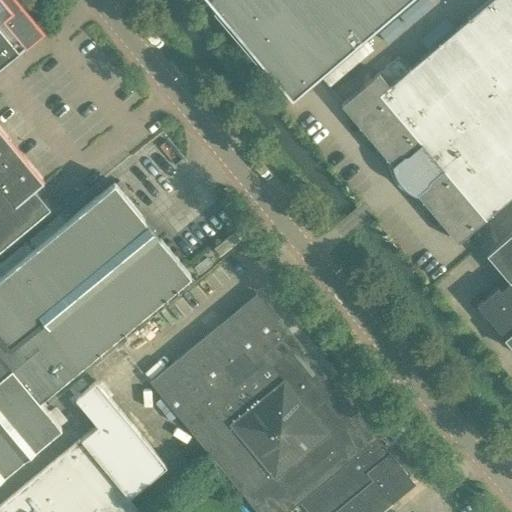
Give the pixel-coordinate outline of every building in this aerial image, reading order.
[(0,133),(0,64),(40,31),(15,0),(0,0),(0,248),(48,209),(32,189),(40,182),(0,133)] [(274,80),(290,99),(406,0),(206,0),(215,10),(213,12),(272,82),(274,80)] [(415,194),(456,242),(511,194),(511,0),(487,0),(406,69),(395,57),(339,105),(390,164),(393,174),(399,182),(406,189),(415,194)] [(0,386),(30,362),(58,396),(75,381),(68,374),(189,275),(112,183),(65,221),(60,214),(0,263),(0,386)] [(511,230),(485,254),(508,282),(511,286),(511,230)] [(511,286),(508,282),(499,289),(496,286),(475,304),(511,348),(511,347),(511,286)] [(375,435),(256,293),(150,382),(259,511),(283,511),(298,500),(375,435)] [(30,362),(0,386),(0,473),(59,426),(43,408),(58,396),(30,362)] [(0,502),(0,511),(107,511),(164,466),(94,381),(74,398),(97,424),(0,502)] [(380,511),(415,483),(375,435),(298,500),(307,511),(380,511)]
